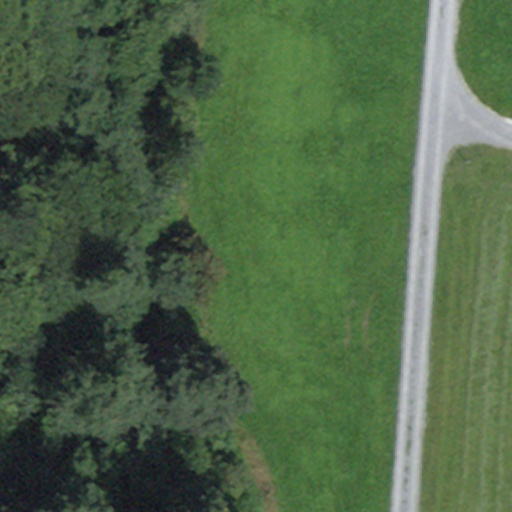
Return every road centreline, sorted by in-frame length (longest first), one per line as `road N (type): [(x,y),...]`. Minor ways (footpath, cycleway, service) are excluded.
road 1 (track): [(414,511),(441,125)]
road 2 (track): [(441,125),(444,0)]
